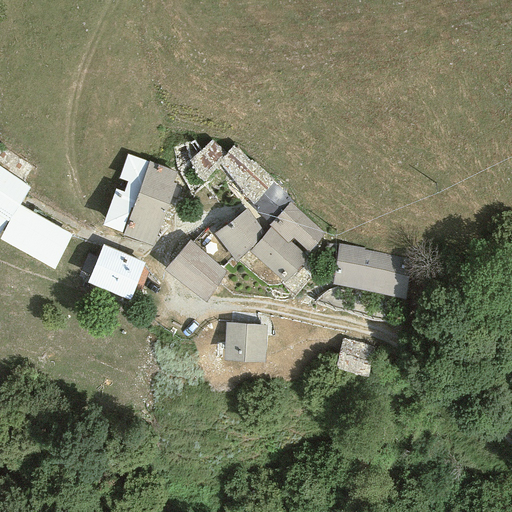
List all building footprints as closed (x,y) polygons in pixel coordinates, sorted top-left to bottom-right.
[(173,176),(123,158),(114,184),(122,187),(118,198),(109,195),(95,233),(147,251),(173,176)] [(0,176),(0,226),(24,192),(0,176)] [(264,228),(267,233),(284,250),(290,245),(300,256),(322,245),(291,208),(264,228)] [(0,250),(46,278),(68,241),(17,210),(0,238),(0,250)] [(246,215),(210,237),(229,266),(243,253),(258,239),(246,215)] [(258,239),(243,253),(280,294),(308,265),(300,256),(290,245),(284,250),(267,233),(258,239)] [(222,277),(185,245),(160,273),(197,306),(222,277)] [(140,269),(96,249),(77,290),(122,310),(140,269)] [(400,264),(337,254),(331,289),(395,300),(400,264)] [(261,331),(219,328),(216,367),(258,371),(261,331)] [(372,350),(339,342),(330,373),(364,382),(372,350)]
